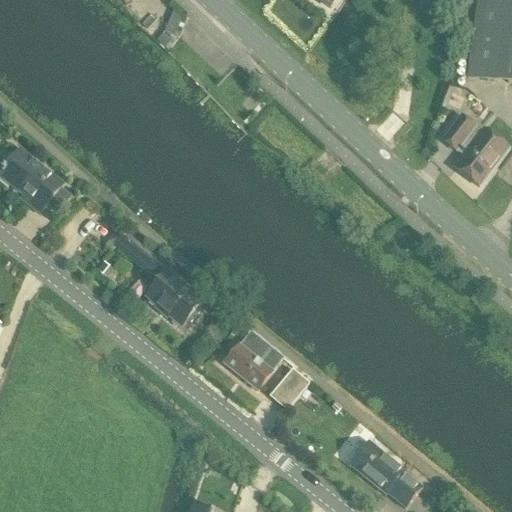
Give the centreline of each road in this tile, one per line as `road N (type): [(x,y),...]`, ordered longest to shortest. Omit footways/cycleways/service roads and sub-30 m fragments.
road 1 (tertiary): [(339,511),(0,236)]
road 2 (secondary): [(511,277),(206,0)]
